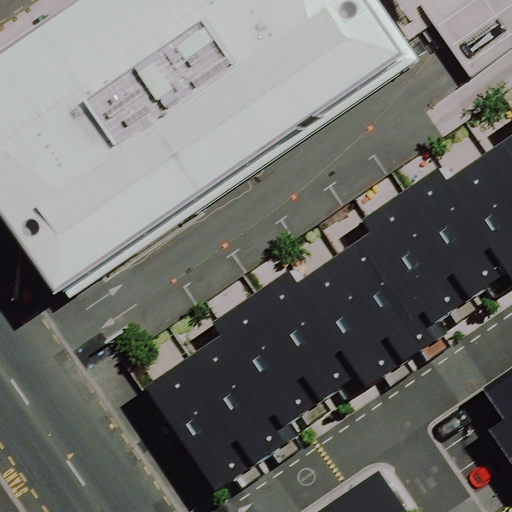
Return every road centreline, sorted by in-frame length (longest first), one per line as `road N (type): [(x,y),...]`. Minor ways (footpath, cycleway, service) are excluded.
road 1 (secondary): [(106,511),(0,359)]
road 2 (residential): [(253,511),(398,411)]
road 3 (residential): [(398,411),(511,333)]
road 4 (residential): [(398,411),(465,511)]
